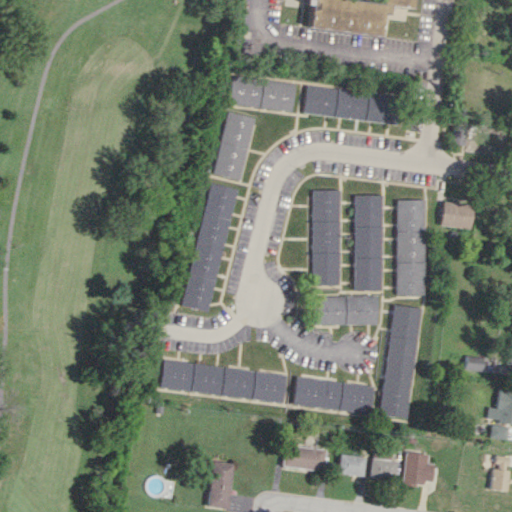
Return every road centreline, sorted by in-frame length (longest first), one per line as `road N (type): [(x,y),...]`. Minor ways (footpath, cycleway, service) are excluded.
road 1 (residential): [(511,173),(321,150),(289,157),(272,181),(251,276),(255,300),(230,329),(172,332)]
road 2 (residential): [(425,160),(444,0)]
